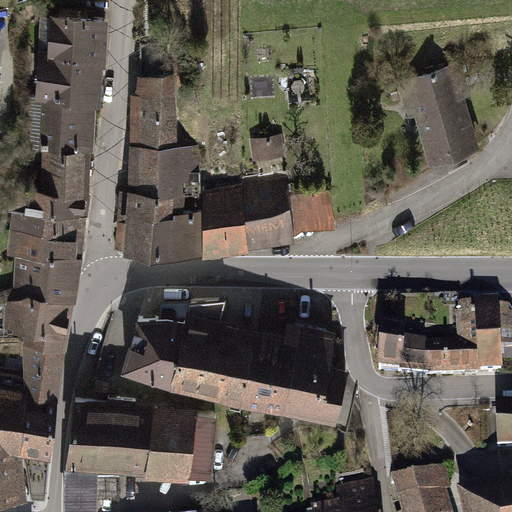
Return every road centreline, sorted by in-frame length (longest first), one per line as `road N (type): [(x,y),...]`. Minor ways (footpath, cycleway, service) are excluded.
road 1 (tertiary): [(353,272),(150,271),(109,284),(70,370),(55,511)]
road 2 (track): [(109,284),(102,232),(130,0)]
road 3 (residential): [(388,511),(373,382),(357,356),(353,272)]
road 4 (tertiary): [(511,274),(353,272)]
